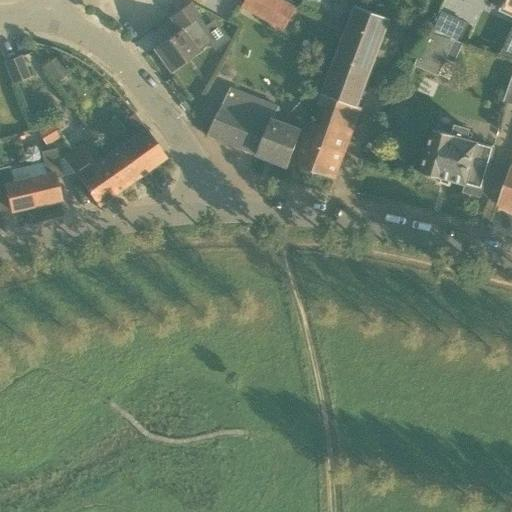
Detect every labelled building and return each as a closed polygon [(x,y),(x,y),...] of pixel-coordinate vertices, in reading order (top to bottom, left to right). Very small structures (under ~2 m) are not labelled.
[(259,19),(271,0),(239,0),(236,4),(259,19)] [(282,0),(279,0),(268,22),(284,31),(296,8),(282,0)] [(318,16),(325,0),(314,0),(309,11),(318,16)] [(511,0),(489,0),(501,5),(499,10),(511,16),(511,0)] [(196,20),(198,18),(202,16),(192,2),(171,16),(181,29),(154,47),(169,69),(211,41),(196,20)] [(322,93),(332,97),(358,106),(392,19),(386,17),(387,14),(388,10),(386,7),(383,5),(379,4),(376,5),(374,9),(373,12),(354,5),(322,93)] [(431,29),(460,42),(469,23),(440,10),(431,29)] [(450,40),(451,39),(429,33),(416,61),(436,70),(450,40)] [(13,84),(30,77),(21,55),(4,62),(13,84)] [(57,56),(43,66),(49,74),(63,64),(57,56)] [(288,167),(302,130),(246,108),(250,96),(228,87),(208,134),(243,148),(257,154),(259,155),(260,155),(286,165),(286,166),(288,167)] [(334,178),(360,107),(358,106),(332,97),(329,107),(322,125),(308,120),(292,163),(334,178)] [(55,140),(58,145),(64,142),(52,122),(35,128),(46,145),(52,141),(55,140)] [(466,140),(469,129),(456,126),(453,135),(434,129),(422,173),(442,179),(443,177),(467,184),(464,191),(480,196),(493,148),(478,143),(466,140)] [(130,183),(161,161),(162,160),(163,154),(145,128),(105,156),(130,183)] [(96,162),(82,143),(63,157),(98,206),(130,183),(105,156),(96,162)] [(37,205),(60,200),(55,178),(61,177),(58,160),(55,149),(41,152),(43,163),(28,166),(30,177),(37,205)] [(511,208),(511,164),(511,166),(510,165),(497,204),(511,208)] [(9,166),(0,168),(0,189),(6,187),(11,211),(37,205),(30,177),(12,181),(9,166)]
